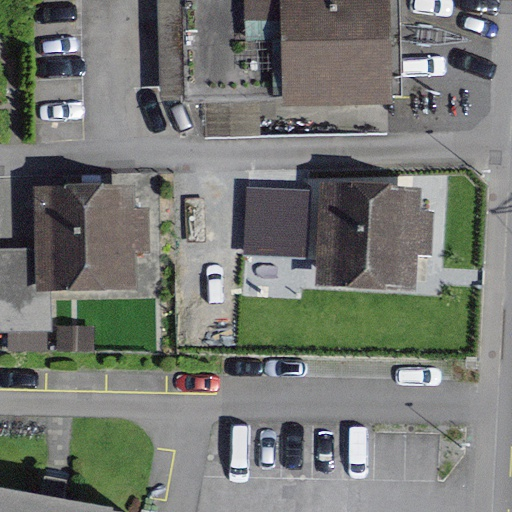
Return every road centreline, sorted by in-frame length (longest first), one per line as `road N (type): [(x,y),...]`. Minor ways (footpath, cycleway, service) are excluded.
road 1 (residential): [(511,403),(0,391)]
road 2 (residential): [(511,148),(0,160)]
